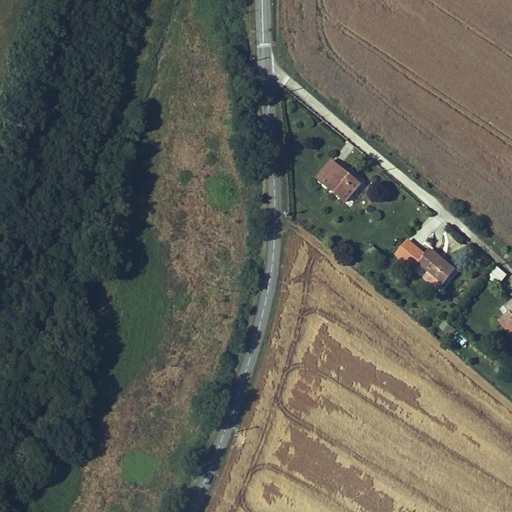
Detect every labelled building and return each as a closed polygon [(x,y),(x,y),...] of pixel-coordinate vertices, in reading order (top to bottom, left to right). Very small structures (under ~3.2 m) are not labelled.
[(359,185),(331,162),(317,179),(345,203),(359,185)] [(453,272),(438,259),(427,250),(416,264),(427,273),(442,285),(453,272)] [(455,269),(440,257),(438,259),(453,272),(455,269)] [(498,285),(507,273),(495,265),(486,276),(498,285)] [(442,285),(427,273),(423,278),(438,290),(442,285)] [(511,299),(505,306),(509,311),(498,320),(511,338),(511,299)] [(445,322),(440,328),(450,335),(455,329),(445,322)] [(453,339),(461,345),(466,340),(458,333),(453,339)]
